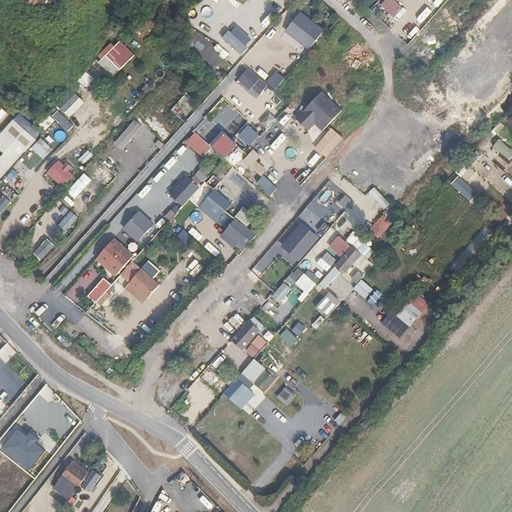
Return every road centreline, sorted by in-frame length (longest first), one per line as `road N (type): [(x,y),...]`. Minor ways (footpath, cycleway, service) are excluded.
road 1 (residential): [(101,398),(174,433),(249,511)]
road 2 (residential): [(0,318),(46,365),(101,398)]
